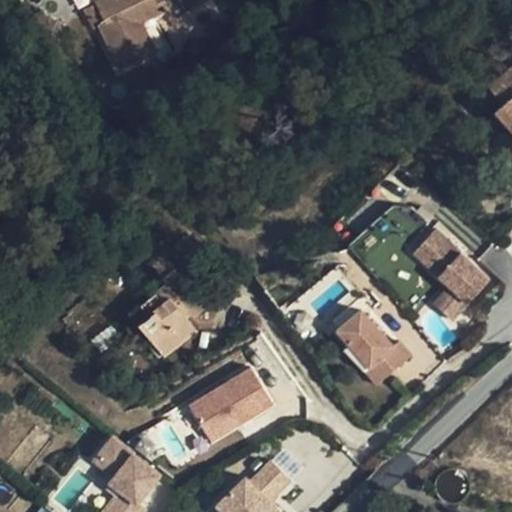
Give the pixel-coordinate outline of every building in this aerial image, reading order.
[(95,0),(96,2),(84,9),(94,28),(99,25),(121,69),(156,52),(141,21),(153,15),(174,57),(232,24),(217,0),(210,0),(173,20),(163,0),(95,0)] [(48,45),(50,46),(65,36),(57,20),(56,19),(48,18),(35,25),(48,45)] [(511,69),(492,85),(503,98),(511,91),(511,102),(499,114),(511,130),(511,69)] [(435,228),(413,252),(449,286),(433,303),(453,321),(491,279),(435,228)] [(187,310),(200,300),(161,251),(149,261),(166,282),(187,310)] [(187,310),(166,282),(161,287),(183,313),(187,310)] [(196,329),(186,317),(183,313),(161,287),(128,312),(149,338),(145,342),(159,358),(196,329)] [(205,306),(200,300),(187,310),(183,313),(186,317),(191,314),(193,317),(205,306)] [(365,308),(342,328),(353,340),(375,364),(382,357),(396,370),(415,352),(402,338),(397,343),(365,308)] [(375,364),(353,340),(348,345),(383,382),(396,370),(382,357),(375,364)] [(211,440),(273,402),(251,365),(189,403),(211,440)] [(138,504),(159,478),(114,441),(96,463),(117,479),(107,491),(118,500),(107,511),(145,511),(146,511),(138,504)] [(283,511),(276,502),(299,483),(281,462),(258,481),(254,477),(223,503),(230,511),(283,511)]
